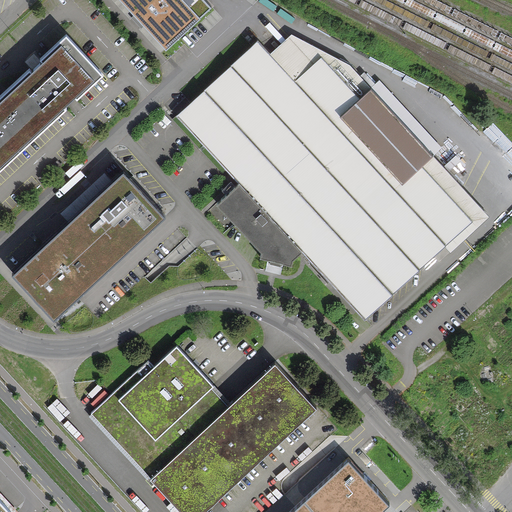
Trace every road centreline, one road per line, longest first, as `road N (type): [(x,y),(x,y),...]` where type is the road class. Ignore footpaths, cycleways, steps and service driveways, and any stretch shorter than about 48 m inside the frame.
road 1 (unclassified): [(472,511),(310,336),(251,302),(174,304),(76,347),(34,345),(0,332)]
road 2 (primary): [(114,511),(0,388)]
